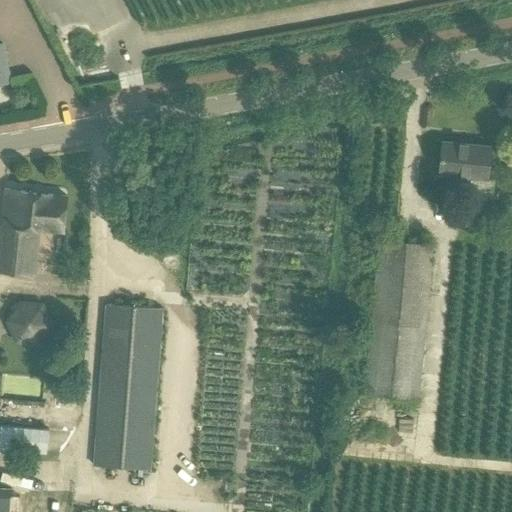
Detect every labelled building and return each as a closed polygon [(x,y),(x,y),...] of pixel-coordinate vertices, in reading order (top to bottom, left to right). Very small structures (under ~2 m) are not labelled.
[(0,83),(10,82),(3,44),(0,44),(0,83)] [(489,176),(493,144),(444,139),(441,171),(473,174),(471,190),(495,193),(496,176),(489,176)] [(0,270),(34,273),(36,255),(38,228),(64,230),(67,194),(4,188),(0,232),(0,270)] [(419,397),(434,243),(381,238),(366,392),(419,397)] [(54,303),(12,302),(11,341),(53,343),(54,303)] [(107,304),(94,465),(150,469),(163,308),(107,304)] [(0,511),(8,511),(10,487),(0,486),(0,511)]
